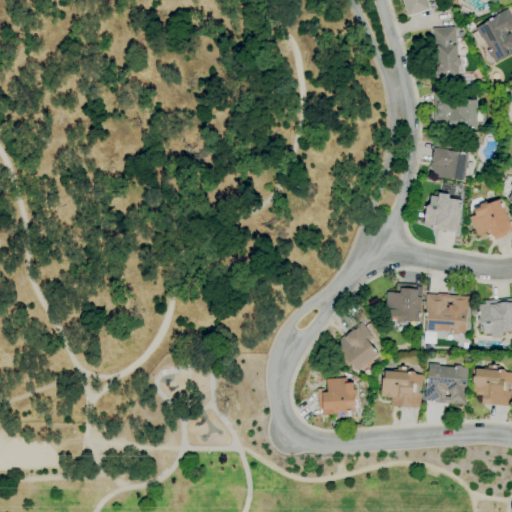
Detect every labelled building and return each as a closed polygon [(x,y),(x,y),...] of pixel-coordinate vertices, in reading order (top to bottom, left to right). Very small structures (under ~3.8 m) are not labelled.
[(407,16),(401,0),(425,0),(429,9),(407,16)] [(511,53),(494,62),(491,56),(489,57),(485,50),(488,49),(484,42),(479,45),(472,32),(476,30),(474,28),(484,23),(484,22),(488,20),(488,19),(491,17),(492,18),(494,17),(494,16),(507,9),(511,19),(511,53)] [(453,87),(452,78),(434,78),(434,64),(433,48),(432,48),(432,28),(454,27),(455,45),(456,45),(456,57),(459,57),(465,57),(465,67),(463,67),(463,74),(472,74),(472,86),(453,87)] [(476,129),(448,128),(448,121),(433,121),(433,89),(450,89),(450,101),(460,101),(461,91),(472,91),(472,100),(476,100),(476,129)] [(463,181),(428,175),(433,141),(453,144),(452,150),(460,152),(461,147),(468,148),(467,158),(472,159),(470,169),(465,168),(463,181)] [(511,203),(506,200),(508,197),(504,195),(502,190),(502,184),(504,180),(506,177),(511,176),(511,203)] [(456,232),(431,229),(431,226),(423,225),(424,217),(423,217),(423,214),(424,214),(425,207),(428,207),(429,196),(437,197),(438,193),(440,193),(441,184),(459,186),(458,200),(461,200),(457,230),(456,230),(456,232)] [(494,240),(493,238),(489,239),(487,235),(491,234),(489,230),(486,231),(486,232),(476,235),(470,217),(475,215),(473,210),(480,207),(478,205),(485,202),(486,204),(499,199),(509,226),(510,225),(511,230),(505,233),(506,235),(494,240)] [(404,323),(395,322),(395,320),(384,319),(384,309),(385,309),(386,292),(395,293),(396,283),(415,285),(415,286),(421,286),(418,322),(404,321),(404,323)] [(435,341),(422,340),(423,331),(425,331),(425,321),(424,321),(425,316),(424,316),(425,313),(425,309),(424,309),(425,294),(437,295),(437,294),(448,294),(448,295),(468,297),(466,313),(464,333),(457,333),(457,335),(449,334),(449,332),(439,331),(439,332),(436,332),(435,341)] [(490,337),(490,333),(482,334),(482,325),(478,323),(478,315),(477,315),(477,312),(478,312),(477,305),(484,304),(484,300),(511,299),(511,315),(511,331),(500,332),(500,337),(490,337)] [(356,372),(336,346),(340,343),(340,339),(361,322),(371,336),(366,340),(373,349),(374,348),(376,351),(375,351),(378,355),(356,372)] [(465,404),(445,403),(434,403),(434,401),(423,401),(424,386),(425,386),(426,382),(424,382),(425,378),(426,378),(426,374),(427,374),(428,364),(439,364),(439,366),(452,367),(452,365),(462,366),(462,368),(467,368),(465,388),(466,388),(465,404)] [(509,406),(481,404),(481,395),(470,394),(472,376),(474,376),(474,373),(472,373),(472,369),(474,369),(474,368),(483,369),(484,368),(487,368),(488,364),(499,365),(499,370),(506,370),(505,372),(511,373),(511,385),(508,385),(507,391),(510,391),(509,406)] [(419,408),(390,406),(391,397),(380,396),(381,379),(381,371),(393,372),(393,370),(397,370),(397,366),(410,368),(411,372),(415,372),(417,375),(421,375),(421,387),(418,387),(417,393),(420,393),(419,408)] [(321,415),(321,408),(317,408),(316,389),(323,389),(323,392),(326,392),(325,379),(345,378),(346,383),(352,382),(352,384),(353,383),(354,390),(355,390),(355,397),(354,397),(354,411),(350,411),(350,409),(345,409),(346,412),(337,413),(337,414),(321,415)]
